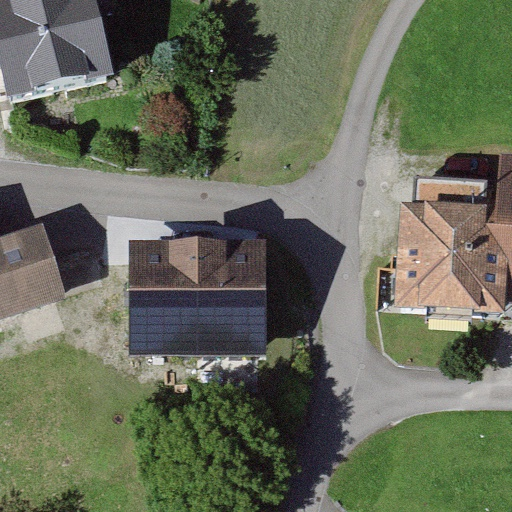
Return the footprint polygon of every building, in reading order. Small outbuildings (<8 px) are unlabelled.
[(117,0),(45,0),(13,9),(40,105),(139,78),(117,0)] [(0,329),(87,303),(66,236),(26,248),(14,209),(0,213),(0,329)] [(511,217),(423,215),(420,322),(511,324),(511,217)] [(283,238),(190,247),(197,321),(289,312),(283,238)] [(162,416),(126,301),(0,340),(0,466),(0,467),(162,416)]
